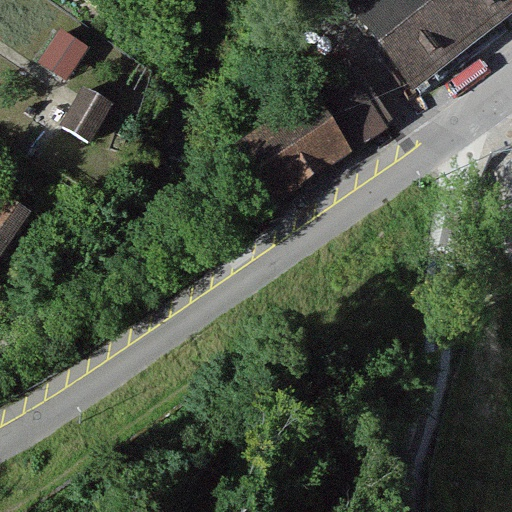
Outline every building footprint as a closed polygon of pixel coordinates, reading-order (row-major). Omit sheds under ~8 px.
[(511,29),(511,0),(381,0),(362,15),(426,97),(511,29)] [(91,52),(66,39),(48,71),(73,85),(91,52)] [(376,133),(343,87),(250,152),(284,199),(376,133)] [(116,113),(89,100),(71,137),(98,150),(116,113)] [(35,216),(5,198),(0,206),(0,260),(6,264),(35,216)]
